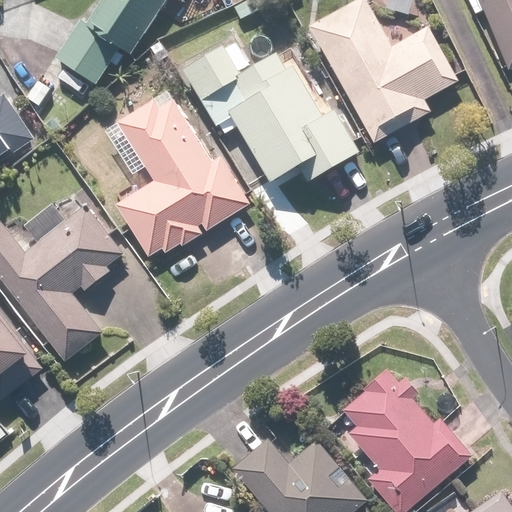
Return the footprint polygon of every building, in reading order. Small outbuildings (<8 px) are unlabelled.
[(188,0),(104,0),(89,26),(81,21),(58,60),(102,85),(122,52),(137,60),(171,0),(178,0),(186,4),(188,0)] [(369,0),(366,0),(313,28),(375,145),(434,114),(426,99),(461,81),(433,27),(395,47),(369,0)] [(511,0),(471,0),(478,15),(485,12),(511,73),(511,72),(511,0)] [(229,44),(184,71),(252,186),(267,177),(273,186),(302,168),(312,184),(364,153),(338,110),(324,119),(286,53),(248,76),(229,44)] [(0,90),(0,172),(41,137),(1,90),(0,90)] [(213,164),(175,100),(162,108),(158,101),(122,123),(157,182),(119,205),(151,258),(163,251),(168,259),(254,208),(224,157),(213,164)] [(78,194),(64,205),(60,200),(15,235),(4,221),(0,224),(0,280),(65,364),(105,333),(76,295),(83,289),(87,295),(113,275),(109,269),(126,255),(78,194)] [(0,383),(34,356),(0,314),(0,383)] [(397,511),(406,511),(472,455),(440,418),(436,421),(416,398),(422,393),(406,374),(398,381),(388,370),(343,410),(356,425),(350,431),(381,466),(367,477),(397,511)] [(232,467),(269,511),(358,511),(372,501),(321,438),(292,462),(271,436),(232,467)] [(511,511),(511,501),(503,489),(470,511),(511,511)]
